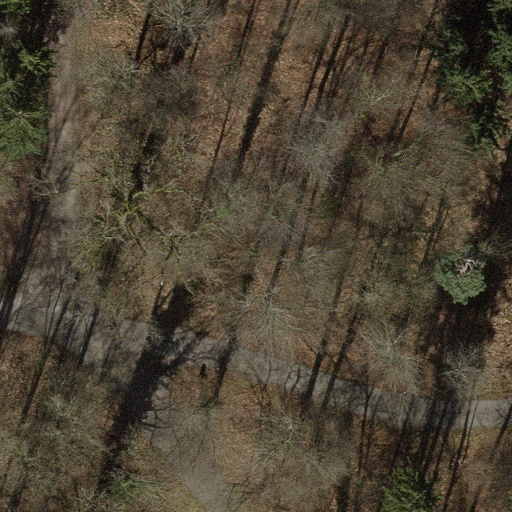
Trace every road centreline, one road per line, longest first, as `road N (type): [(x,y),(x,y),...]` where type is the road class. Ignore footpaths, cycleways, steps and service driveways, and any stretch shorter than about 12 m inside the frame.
road 1 (track): [(0,313),(71,319),(293,380),(470,417),(511,411)]
road 2 (track): [(59,0),(71,319)]
